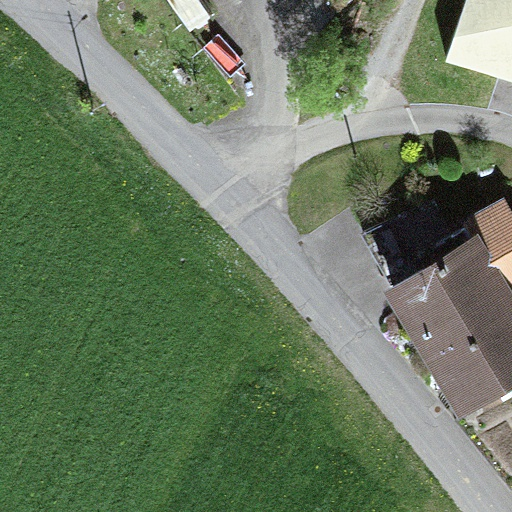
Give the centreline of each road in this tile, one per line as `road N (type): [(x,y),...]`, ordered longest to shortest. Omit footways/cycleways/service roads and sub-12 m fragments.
road 1 (residential): [(479,511),(230,197),(23,0)]
road 2 (track): [(511,144),(448,124),(364,126),(299,146),(230,197)]
road 3 (track): [(364,126),(411,0)]
